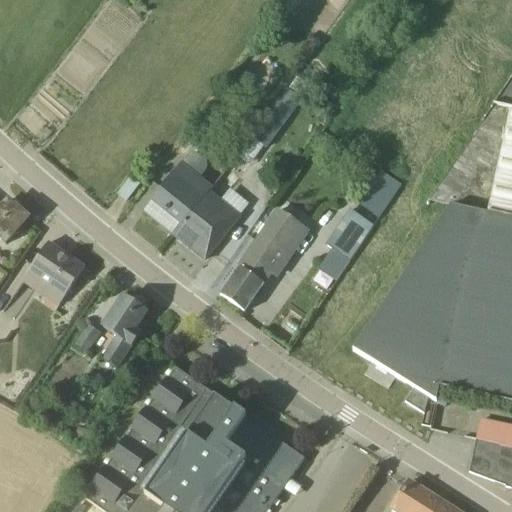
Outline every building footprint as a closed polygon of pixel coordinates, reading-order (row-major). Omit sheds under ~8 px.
[(305,88),(295,81),(285,95),(283,94),(249,140),(265,152),(299,106),(295,102),(305,88)] [(429,430),(438,394),(511,407),(511,81),(425,204),(447,212),(352,354),(370,367),(364,378),(386,394),(395,381),(412,393),(404,406),(422,419),(420,429),(429,430)] [(231,109),(220,101),(201,127),(212,135),(231,109)] [(194,157),(188,158),(142,214),(172,239),(210,190),(199,181),(206,171),(205,165),(194,157)] [(115,196),(126,204),(139,187),(129,179),(115,196)] [(203,263),(247,207),(229,192),(219,203),(207,194),(172,239),(203,263)] [(0,208),(0,245),(3,248),(27,221),(14,210),(13,211),(6,205),(2,210),(0,208)] [(237,272),(219,299),(242,315),(269,278),(275,282),(308,235),(275,212),(235,269),(237,272)] [(336,274),(338,276),(346,264),(348,265),(372,230),(348,213),(324,248),(326,249),(323,254),(340,267),(336,274)] [(46,247),(20,286),(56,310),(83,272),(46,247)] [(144,316),(121,300),(101,331),(114,340),(101,361),(116,372),(139,336),(134,332),(144,316)] [(99,336),(87,328),(74,347),(86,355),(99,336)] [(103,469),(97,478),(88,491),(89,493),(84,490),(81,496),(84,499),(83,502),(83,503),(97,511),(96,511),(267,511),(268,511),(303,462),(233,412),(232,412),(218,432),(190,415),(204,394),(173,372),(150,404),(146,402),(146,403),(143,408),(146,411),(144,410),(129,432),(130,433),(125,440),(123,439),(108,461),(109,463),(105,461),(102,467),(105,469),(105,470),(103,469)] [(511,430),(479,423),(467,476),(504,491),(511,492),(511,430)] [(449,511),(408,486),(390,511),(449,511)]
